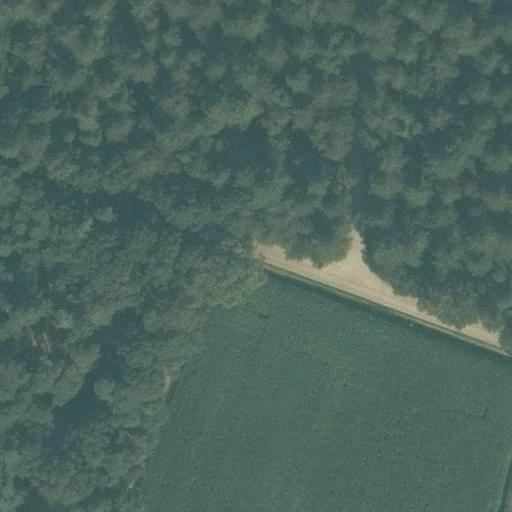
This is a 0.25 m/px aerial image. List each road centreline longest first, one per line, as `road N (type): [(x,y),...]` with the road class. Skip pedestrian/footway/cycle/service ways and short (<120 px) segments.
road 1 (unclassified): [(358,287),(0,152)]
road 2 (track): [(218,236),(117,511)]
road 3 (unclassified): [(358,287),(356,0)]
road 4 (unclassified): [(511,342),(358,287)]
